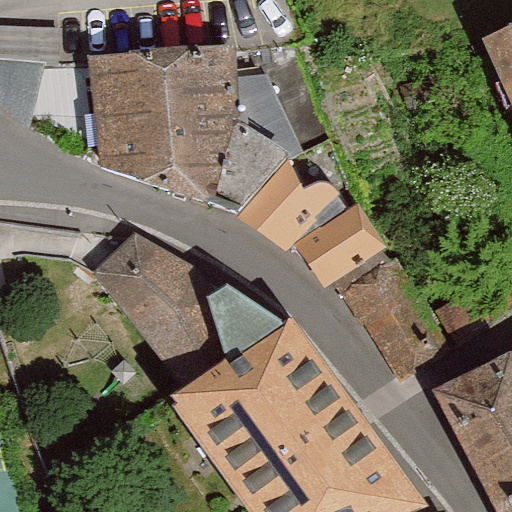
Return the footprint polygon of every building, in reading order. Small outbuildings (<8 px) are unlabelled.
[(59,65),(59,33),(0,32),(0,105),(24,126),(36,83),(99,80),(96,62),(59,65)] [(511,42),(495,50),(511,85),(511,42)] [(294,45),(230,51),(230,57),(253,55),(271,107),(283,103),(304,155),(328,146),(294,45)] [(230,57),(230,51),(177,57),(96,62),(99,80),(108,171),(238,213),(284,165),(234,117),(230,57)] [(334,283),(378,254),(381,251),(355,213),(346,219),(335,202),(346,192),(328,146),(304,155),(284,165),(238,213),(284,242),(292,249),(303,242),(334,283)] [(214,376),(197,314),(194,274),(136,242),(100,274),(190,393),(214,376)] [(404,381),(451,355),(391,266),(387,270),(378,254),(334,283),(404,381)] [(190,393),(162,413),(231,511),(425,511),(285,331),(228,292),(197,314),(214,376),(190,393)] [(504,511),(511,511),(511,370),(507,363),(443,397),(504,511)]
